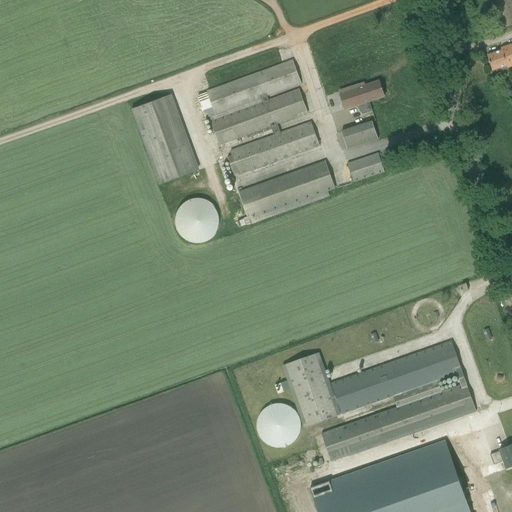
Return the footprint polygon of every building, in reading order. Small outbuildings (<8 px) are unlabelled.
[(511,0),(494,0),(504,28),(511,25),(511,0)] [(508,68),(511,66),(511,45),(501,49),(502,51),(487,56),(493,71),(507,66),(508,68)] [(208,93),(198,97),(202,108),(201,108),(202,112),(203,112),(208,115),(209,118),(211,122),(219,146),(271,127),(274,135),(230,151),(232,156),(227,158),(234,175),(238,173),(239,176),(320,147),(311,122),(281,133),(278,126),(308,114),(299,89),(269,100),(267,97),(301,84),(293,60),(287,62),(282,64),(210,90),(209,91),(207,91),(208,93)] [(345,110),(356,106),(385,97),(380,82),(365,86),(364,84),(339,92),(345,110)] [(158,186),(198,171),(171,96),(131,110),(158,186)] [(348,150),(378,140),(372,121),(342,130),(348,150)] [(354,183),(385,173),(378,154),(347,164),(354,183)] [(244,220),(237,222),(240,228),(246,225),(246,226),(250,226),(251,225),(330,197),(328,192),(336,189),(325,161),(238,192),(239,193),(247,217),(243,219),(244,220)] [(217,240),(214,199),(178,202),(181,243),(217,240)] [(483,331),(486,339),(491,337),(489,329),(483,331)] [(331,383),(342,416),(393,398),(397,408),(344,426),(322,434),(331,462),(411,434),(420,431),(476,411),(452,342),(442,345),(331,383)] [(287,381),(275,386),(278,394),(290,390),(304,428),(340,415),(341,415),(326,373),(319,354),(282,366),(287,381)] [(301,432),(301,426),(301,420),(298,415),(295,410),(290,407),(285,405),(279,404),(273,405),(268,407),(263,410),(260,415),(257,420),(257,426),(257,432),(260,437),(263,442),(268,445),(273,448),(279,448),(285,448),(290,445),(295,442),(298,437),(301,432)] [(320,485),(310,489),(318,511),(468,511),(444,442),(320,485)] [(506,469),(511,468),(511,467),(511,445),(500,450),(500,452),(491,455),(494,464),(503,461),(506,469)]
